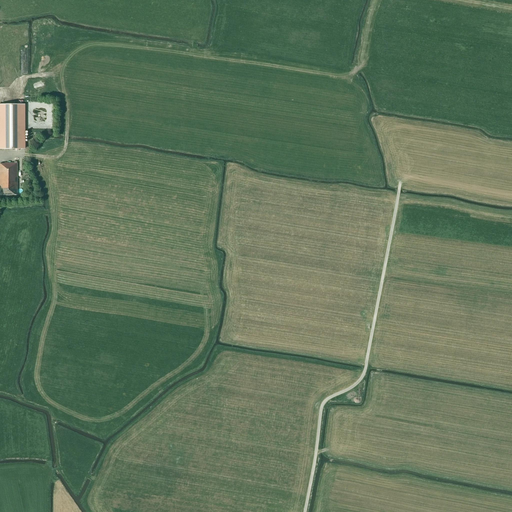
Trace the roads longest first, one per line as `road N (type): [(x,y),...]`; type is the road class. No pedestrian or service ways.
road 1 (track): [(25,154),(62,152),(68,62),(93,45),(339,77),(364,64)]
road 2 (track): [(305,511),(322,404),(364,373),(399,182)]
